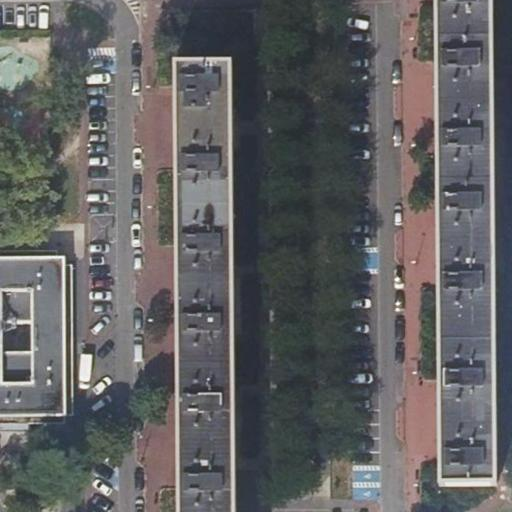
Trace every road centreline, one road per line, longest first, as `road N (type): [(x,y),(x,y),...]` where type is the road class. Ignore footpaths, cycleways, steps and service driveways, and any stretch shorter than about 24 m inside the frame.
road 1 (residential): [(105,0),(124,24),(128,511)]
road 2 (residential): [(382,11),(391,511)]
